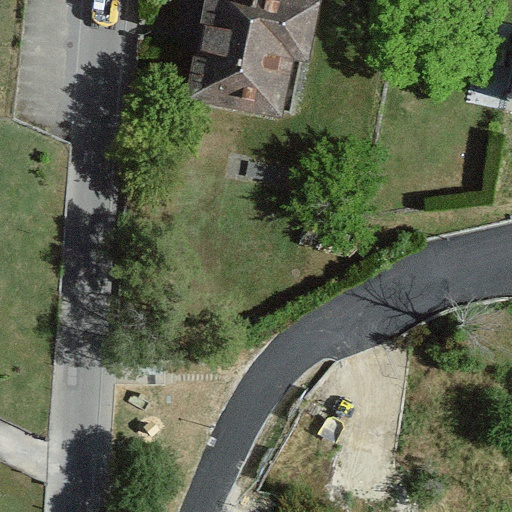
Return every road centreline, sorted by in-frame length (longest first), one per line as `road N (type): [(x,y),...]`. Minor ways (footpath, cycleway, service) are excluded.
road 1 (residential): [(74,511),(107,0)]
road 2 (residential): [(203,511),(272,381),(316,344),(404,293),(511,254)]
